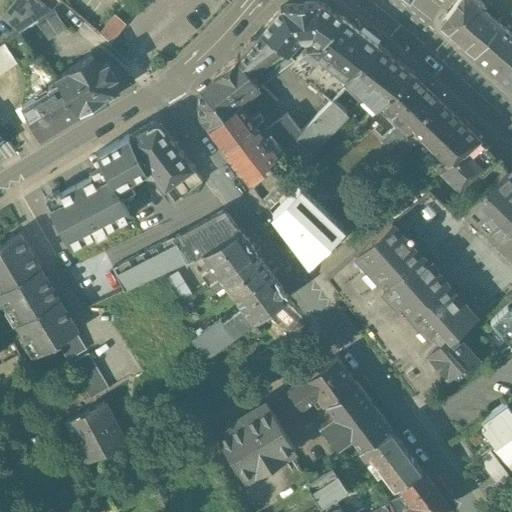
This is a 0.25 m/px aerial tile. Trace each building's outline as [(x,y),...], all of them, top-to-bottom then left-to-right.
[(34,0),(18,0),(3,20),(20,33),(51,13),(34,0)] [(484,5),(477,0),(459,0),(443,22),(444,29),(474,55),(499,26),(480,9),(484,5)] [(300,6),(306,42),(309,41),(311,40),(321,48),(322,49),(342,19),(321,4),(320,6),(318,4),(300,6)] [(306,42),(300,6),(283,8),(281,10),(280,10),(261,33),(288,56),(302,41),(304,42),(306,42)] [(66,30),(55,12),(37,24),(48,42),(66,30)] [(124,25),(116,19),(102,38),(110,44),(124,25)] [(377,47),(342,19),(322,49),(321,48),(307,51),(303,54),(304,55),(317,65),(320,61),(346,82),(377,47)] [(511,37),(499,26),(474,55),(511,87),(511,86),(511,37)] [(238,60),(259,88),(260,88),(287,68),(295,62),(261,33),(238,60)] [(4,45),(0,47),(0,77),(18,66),(4,45)] [(412,74),(377,47),(346,82),(377,110),(381,106),(412,74)] [(346,82),(320,61),(317,65),(304,55),(295,62),(287,68),(332,104),(333,103),(346,89),(343,86),(346,82)] [(90,56),(67,70),(67,71),(55,78),(58,82),(59,81),(78,113),(79,113),(79,114),(90,107),(91,108),(105,99),(105,98),(117,92),(109,79),(115,76),(108,63),(98,69),(90,56)] [(259,88),(238,60),(237,59),(215,79),(216,81),(198,94),(197,106),(199,118),(207,129),(238,105),(238,104),(259,88)] [(438,100),(412,74),(381,106),(399,125),(382,142),(379,138),(342,171),(361,192),(419,141),(417,135),(416,134),(412,126),(438,100)] [(58,82),(47,88),(48,91),(21,107),(39,137),(78,114),(77,114),(78,113),(59,81),(58,82)] [(361,103),(346,89),(333,103),(347,117),(361,103)] [(480,140),(438,100),(412,126),(416,134),(417,135),(444,162),(443,163),(450,169),(480,140)] [(301,134),(295,140),(310,154),(347,117),(333,103),(332,104),(301,134)] [(250,120),(238,105),(207,129),(222,149),(255,125),(263,119),(259,114),(250,120)] [(287,116),(262,135),(278,157),(295,140),(301,134),(287,116)] [(142,130),(129,138),(129,136),(114,144),(98,153),(107,170),(116,186),(136,175),(138,180),(147,175),(154,176),(164,189),(192,168),(161,126),(160,127),(153,126),(152,125),(142,130)] [(262,135),(255,125),(222,149),(250,185),(278,157),(262,135)] [(500,161),(480,141),(480,140),(450,169),(443,163),(434,170),(435,171),(435,170),(456,191),(458,193),(466,185),(466,184),(478,173),(482,178),(500,161)] [(116,186),(107,170),(46,201),(71,249),(132,218),(116,186)] [(511,177),(506,171),(465,211),(511,258),(511,177)] [(289,176),(262,201),(273,216),(301,188),(289,176)] [(323,212),(302,191),(302,190),(301,188),(273,216),(287,236),(293,244),(323,212)] [(511,282),(511,258),(465,211),(457,219),(429,191),(392,223),(421,255),(422,254),(446,281),(445,282),(475,316),(511,282)] [(224,212),(133,260),(145,282),(189,262),(194,259),(202,254),(208,251),(239,232),(224,212)] [(343,231),(323,212),(293,244),(297,251),(298,250),(309,266),(343,231)] [(441,341),(453,331),(463,322),(465,325),(475,316),(445,282),(446,281),(422,254),(421,255),(392,223),(392,222),(356,254),(379,281),(384,277),(389,283),(382,290),(397,307),(402,303),(409,311),(407,312),(430,338),(435,334),(441,341)] [(239,232),(208,251),(202,254),(194,259),(199,268),(208,263),(213,269),(202,278),(208,286),(210,286),(255,253),(239,232)] [(13,235),(0,242),(0,288),(33,268),(13,235)] [(255,253),(210,286),(213,290),(223,283),(234,298),(269,272),(255,253)] [(113,270),(98,278),(88,260),(66,273),(76,289),(76,290),(87,309),(124,291),(113,270)] [(133,260),(113,270),(124,291),(145,282),(133,260)] [(36,266),(33,268),(0,288),(0,306),(11,325),(13,323),(56,297),(36,266)] [(179,295),(189,289),(177,272),(168,278),(179,295)] [(269,272),(234,298),(244,311),(224,326),(233,339),(288,298),(269,272)] [(56,297),(13,323),(33,355),(56,341),(75,330),(77,329),(58,296),(56,297)] [(511,311),(493,328),(503,342),(511,334),(511,311)] [(220,321),(193,341),(206,359),(233,339),(224,326),(220,321)] [(85,347),(75,330),(56,341),(67,358),(85,347)] [(453,331),(441,341),(427,353),(448,376),(460,365),(464,368),(465,367),(467,369),(478,359),(453,331)] [(13,344),(0,351),(0,357),(5,367),(21,360),(13,344)] [(87,351),(68,363),(74,373),(93,362),(87,351)] [(267,353),(251,362),(256,371),(263,383),(284,371),(276,359),(272,362),(267,353)] [(337,357),(305,380),(304,378),(287,391),(301,410),(316,399),(322,407),(326,405),(326,404),(356,385),(337,357)] [(93,362),(74,373),(88,397),(107,386),(93,362)] [(332,435),(373,407),(356,384),(356,385),(326,404),(326,405),(339,422),(328,430),(332,435)] [(511,398),(481,421),(485,426),(481,429),(495,447),(511,434),(511,398)] [(63,420),(82,461),(126,441),(106,400),(63,420)] [(266,403),(215,433),(244,481),(295,451),(266,403)] [(373,407),(332,435),(336,440),(347,432),(360,450),(390,430),(373,407)] [(436,511),(447,506),(390,430),(360,450),(365,458),(370,455),(373,460),(369,463),(376,474),(381,470),(394,489),(399,485),(410,502),(401,507),(403,511),(402,511),(436,511)] [(511,477),(490,449),(477,458),(498,487),(511,477)] [(332,468),(307,485),(320,507),(334,499),(336,502),(349,494),(332,468)] [(378,508),(375,504),(365,510),(363,509),(358,511),(396,511),(390,501),(378,508)] [(341,511),(336,502),(332,504),(336,511),(341,511)]
